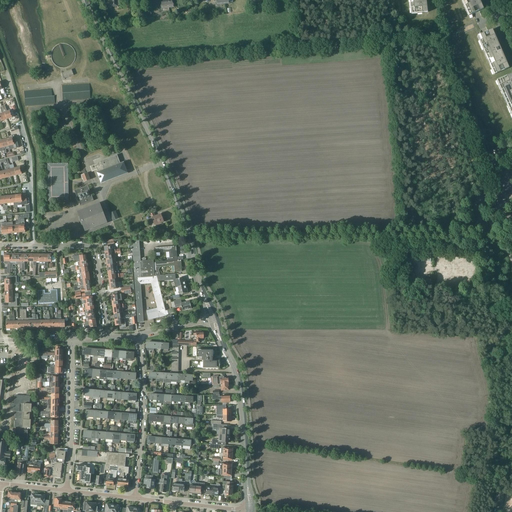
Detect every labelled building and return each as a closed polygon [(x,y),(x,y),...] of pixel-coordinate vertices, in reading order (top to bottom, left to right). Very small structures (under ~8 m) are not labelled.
[(112,7),(115,7),(120,6),(119,0),(109,0),(108,0),(109,7),(110,10),(113,10),(112,7)] [(410,0),(412,14),(428,12),(426,0),(410,0)] [(461,0),(469,16),(473,14),(483,9),(479,0),(461,0)] [(150,12),(149,10),(142,11),(143,19),(151,17),(150,15),(152,15),(151,12),(150,12)] [(492,29),(488,31),(477,36),(494,75),(509,68),(503,53),(501,54),(501,52),(503,51),(500,44),(499,44),(492,29)] [(64,79),(73,75),(71,70),(61,73),(64,79)] [(511,115),(511,75),(511,74),(497,80),(511,115)] [(7,112),(6,110),(4,107),(3,107),(7,119),(12,118),(10,111),(7,112)] [(7,139),(9,147),(9,150),(10,150),(14,149),(15,148),(15,149),(18,148),(19,148),(19,147),(17,138),(13,139),(13,138),(12,138),(7,139)] [(120,164),(117,155),(101,161),(101,162),(90,166),(92,172),(96,170),(101,183),(127,173),(123,162),(120,164)] [(48,201),(69,201),(68,163),(47,163),(48,201)] [(80,206),(94,200),(88,185),(74,190),(80,206)] [(21,195),(16,196),(17,205),(19,205),(27,204),(26,195),(25,195),(22,196),(21,195)] [(86,231),(107,222),(100,204),(78,212),(86,231)] [(155,217),(154,214),(151,214),(154,221),(151,222),(153,225),(155,224),(155,225),(163,222),(161,215),(155,217)] [(105,247),(106,253),(118,252),(120,251),(120,249),(118,250),(115,250),(114,244),(115,244),(114,242),(113,240),(108,240),(109,242),(108,242),(109,246),(107,247),(107,246),(106,246),(105,247)] [(132,240),(135,278),(136,278),(136,277),(140,277),(141,277),(143,277),(146,277),(148,277),(148,276),(149,276),(149,277),(151,276),(152,276),(155,276),(154,263),(154,260),(153,260),(146,261),(147,258),(146,258),(145,258),(144,258),(143,258),(143,259),(142,259),(143,261),(140,261),(140,259),(139,240),(132,240)] [(176,246),(155,248),(155,253),(169,252),(170,258),(168,258),(168,261),(176,260),(177,260),(177,258),(176,246)] [(156,262),(157,271),(159,270),(161,267),(174,266),(175,272),(182,271),(181,260),(177,260),(176,260),(168,261),(156,262)] [(78,266),(72,267),(72,269),(88,267),(88,264),(88,261),(87,262),(87,261),(78,262),(78,266)] [(136,278),(135,278),(138,322),(143,322),(140,283),(152,283),(155,294),(153,295),(153,296),(153,297),(153,298),(154,298),(156,298),(158,308),(148,311),(147,311),(149,320),(166,316),(166,314),(165,311),(157,276),(160,275),(159,270),(157,271),(156,262),(155,262),(154,263),(155,276),(152,276),(151,276),(149,277),(149,276),(148,276),(148,277),(146,277),(143,277),(141,277),(140,277),(136,277),(136,278)] [(120,264),(107,265),(108,268),(107,269),(107,270),(108,270),(108,272),(115,271),(118,270),(117,266),(120,266),(122,266),(121,263),(120,264)] [(109,280),(109,281),(109,282),(110,283),(119,282),(118,278),(119,278),(122,278),(127,277),(126,275),(124,276),(109,278),(109,280)] [(5,286),(18,285),(18,283),(16,283),(16,277),(12,277),(8,277),(8,279),(5,279),(5,286)] [(176,288),(178,287),(186,285),(184,278),(176,279),(176,280),(174,280),(176,288)] [(180,295),(188,293),(186,285),(178,287),(180,295)] [(58,303),(57,290),(51,290),(51,294),(45,294),(45,291),(38,291),(39,303),(58,303)] [(118,292),(111,293),(112,296),(112,302),(122,300),(121,294),(118,295),(118,292)] [(10,297),(5,297),(5,298),(5,303),(8,303),(8,307),(9,307),(16,306),(17,306),(16,298),(18,298),(18,297),(10,297)] [(182,304),(181,300),(174,302),(175,308),(182,306),(183,310),(191,308),(190,302),(182,304)] [(178,341),(178,345),(197,346),(197,342),(200,342),(200,339),(204,339),(204,332),(193,332),(193,336),(196,336),(196,339),(197,339),(197,340),(193,340),(193,342),(178,341)] [(48,354),(48,356),(54,356),(56,356),(63,356),(63,349),(60,349),(60,346),(56,346),(56,349),(56,353),(48,353),(48,354)] [(105,359),(105,357),(106,350),(99,350),(98,358),(105,359)] [(213,358),(213,350),(196,350),(196,358),(202,358),(202,361),(203,361),(203,369),(220,369),(220,361),(212,361),(212,358),(213,358)] [(100,371),(100,377),(100,379),(107,380),(107,377),(108,371),(100,371)] [(193,381),(193,375),(185,374),(185,375),(185,380),(185,381),(185,383),(189,383),(190,383),(190,381),(193,381)] [(214,385),(219,385),(221,384),(228,384),(228,382),(229,382),(229,379),(228,379),(228,378),(223,378),(221,379),(221,377),(218,377),(218,376),(212,377),(213,385),(214,385)] [(86,390),(86,396),(90,397),(90,399),(93,399),(94,391),(86,390)] [(34,394),(34,391),(27,391),(26,396),(14,396),(14,404),(10,403),(10,411),(17,412),(17,415),(15,415),(14,427),(20,427),(19,438),(27,439),(28,430),(26,430),(26,428),(31,428),(31,420),(30,420),(30,412),(31,412),(31,404),(30,404),(30,394),(34,394)] [(122,393),(121,402),(124,402),(125,400),(129,400),(129,394),(122,393)] [(219,395),(213,395),(212,395),(212,398),(215,398),(215,399),(222,399),(222,400),(222,402),(223,402),(224,403),(225,403),(226,402),(230,402),(230,396),(219,396),(219,395)] [(219,406),(219,415),(231,415),(231,413),(231,412),(231,411),(231,410),(231,409),(226,409),(226,407),(226,406),(219,406)] [(122,414),(122,423),(124,423),(125,420),(129,421),(130,415),(122,414)] [(185,424),(185,427),(193,428),(194,424),(192,424),(193,419),(192,419),(190,419),(185,419),(185,421),(185,424)] [(213,424),(213,429),(220,431),(220,435),(229,436),(230,429),(222,428),(222,425),(221,425),(213,424)] [(85,431),(84,437),(88,437),(88,441),(91,441),(92,438),(92,432),(92,431),(85,431)] [(4,440),(4,436),(1,435),(1,439),(0,439),(0,465),(5,466),(5,462),(9,462),(11,452),(6,452),(7,448),(7,440),(4,440)] [(212,440),(212,445),(215,445),(219,445),(221,446),(221,444),(221,442),(229,442),(229,436),(220,435),(219,439),(212,440)] [(65,460),(66,452),(64,452),(64,449),(57,448),(56,448),(56,454),(55,458),(53,477),(53,478),(60,479),(63,460),(65,460)] [(106,465),(105,470),(106,470),(110,471),(110,476),(110,479),(114,480),(116,477),(117,471),(118,466),(125,467),(126,457),(126,454),(107,453),(106,465)] [(53,477),(55,458),(56,454),(54,454),(54,455),(50,456),(50,457),(51,461),(52,460),(51,462),(51,464),(50,464),(45,467),(43,477),(50,477),(50,476),(53,477)] [(94,473),(95,464),(88,463),(87,466),(77,465),(77,471),(80,471),(79,481),(84,481),(84,482),(87,483),(87,484),(90,484),(91,474),(94,474),(94,473)] [(97,476),(96,484),(102,485),(103,478),(104,478),(105,470),(106,465),(102,465),(101,476),(97,476)] [(231,470),(220,469),(219,469),(219,470),(218,475),(221,475),(221,476),(224,476),(224,478),(231,478),(231,476),(231,473),(232,473),(232,470),(231,470)] [(188,480),(188,485),(190,485),(189,493),(196,494),(197,483),(194,480),(192,482),(191,482),(190,482),(191,476),(191,472),(189,471),(189,474),(188,480)] [(166,475),(166,474),(163,474),(163,475),(162,475),(161,480),(159,480),(159,484),(161,484),(160,492),(166,493),(167,475),(166,475)] [(107,475),(106,485),(109,486),(111,486),(111,485),(114,486),(114,485),(114,484),(114,483),(114,480),(110,479),(110,476),(107,475)] [(146,488),(147,488),(154,489),(154,485),(155,485),(157,485),(157,481),(157,480),(151,480),(152,476),(146,475),(146,479),(144,478),(144,484),(147,485),(146,488)] [(232,495),(233,483),(233,482),(224,482),(223,489),(226,489),(225,494),(232,495)] [(197,483),(196,494),(201,494),(202,491),(204,492),(205,484),(200,483),(197,483)] [(213,485),(212,495),(215,496),(218,497),(218,496),(218,493),(222,493),(223,487),(220,487),(220,485),(219,484),(217,484),(215,485),(213,485)] [(507,492),(499,491),(497,506),(505,508),(507,492)] [(22,493),(15,493),(14,506),(13,508),(13,510),(12,511),(17,511),(18,506),(16,506),(17,502),(17,500),(21,500),(22,493)] [(59,511),(60,511),(60,509),(61,501),(61,500),(61,499),(59,499),(58,499),(55,499),(54,499),(53,503),(54,503),(53,508),(57,509),(57,511),(59,511)] [(62,502),(61,501),(60,509),(64,510),(63,511),(67,511),(69,502),(65,502),(65,501),(63,501),(62,502)] [(69,502),(67,511),(71,511),(72,511),(77,511),(78,507),(75,507),(75,503),(74,502),(73,502),(72,503),(69,502)] [(83,508),(83,511),(89,511),(90,511),(91,503),(88,503),(84,503),(84,508),(83,508)]
